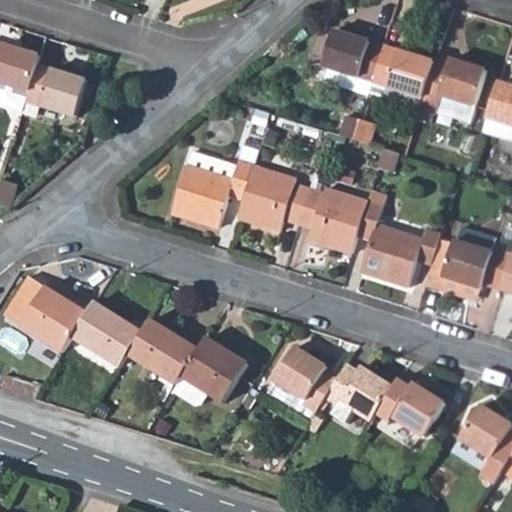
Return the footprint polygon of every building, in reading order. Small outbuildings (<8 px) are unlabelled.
[(329,69),(361,79),(374,83),(385,48),(353,38),(335,32),(324,67),(329,69)] [(0,43),(0,83),(31,92),(39,67),(43,57),(0,43)] [(374,83),(370,94),(421,110),(435,63),(385,48),(374,83)] [(435,63),(421,110),(435,114),(438,115),(439,114),(471,124),(488,72),(438,56),(435,63)] [(31,92),(28,103),(78,119),(90,82),(39,67),(31,92)] [(325,82),(356,94),(369,98),(370,94),(374,83),(361,79),(329,69),(325,82)] [(0,103),(25,111),(28,103),(31,92),(0,83),(0,103)] [(511,88),(499,84),(487,119),(511,126),(511,88)] [(421,110),(418,118),(433,122),(435,114),(421,110)] [(347,118),(341,135),(356,140),(362,122),(347,118)] [(511,126),(487,119),(483,132),(511,141),(511,126)] [(362,122),(356,140),(373,145),(378,127),(362,122)] [(385,149),(379,168),(394,173),(400,153),(385,149)] [(194,152),(189,166),(234,181),(238,166),(194,152)] [(234,181),(189,166),(174,214),(220,228),(230,196),(245,201),(255,167),(255,166),(240,161),(238,166),(234,181)] [(245,201),(239,218),(282,232),(286,220),(299,224),(309,190),(296,186),(297,181),(255,167),(245,201)] [(3,181),(0,192),(0,207),(10,210),(18,186),(3,181)] [(309,190),(299,224),(314,229),(311,241),(353,254),(359,236),(369,203),(326,190),(325,195),(309,190)] [(369,203),(359,236),(372,241),(363,272),(409,287),(417,260),(431,265),(441,235),(426,230),(424,240),(378,225),(387,199),(372,194),(369,203)] [(454,245),(444,275),(483,288),(485,283),(502,289),(511,258),(511,254),(495,249),(498,239),(463,227),(458,243),(455,242),(454,245)] [(483,288),(444,275),(454,245),(442,241),(429,284),(478,300),(483,288)] [(511,258),(502,289),(511,292),(511,258)] [(6,317),(65,354),(74,339),(90,315),(61,298),(31,279),(6,317)] [(90,315),(74,339),(122,369),(130,357),(144,335),(97,305),(90,315)] [(144,335),(130,357),(179,387),(184,379),(200,353),(151,323),(144,335)] [(249,366),(207,340),(200,353),(184,379),(179,387),(174,393),(196,407),(202,406),(209,394),(225,404),(249,366)] [(295,348),(275,382),(307,402),(305,407),(316,415),(326,399),(337,380),(325,372),(327,369),(295,348)] [(359,373),(346,365),(337,380),(326,399),(339,406),(334,415),(349,424),(357,411),(373,421),(393,389),(362,369),(359,373)] [(7,376),(2,391),(36,401),(42,387),(7,376)] [(393,389),(378,415),(390,423),(393,418),(425,437),(444,404),(412,385),(410,389),(398,381),(393,389)] [(275,382),(267,394),(312,422),(316,415),(305,407),(307,402),(275,382)] [(490,464),(502,472),(511,455),(511,430),(511,431),(511,430),(511,425),(482,407),(453,453),(485,474),(490,464)]
